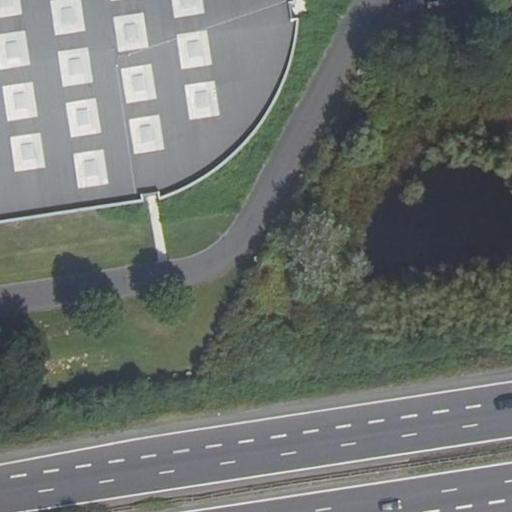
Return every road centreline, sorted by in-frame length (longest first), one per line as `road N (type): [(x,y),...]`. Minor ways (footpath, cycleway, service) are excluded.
road 1 (unclassified): [(372,0),(254,221),(214,267),(0,305)]
road 2 (trunk): [(511,418),(0,496)]
road 3 (trunk): [(329,511),(511,483)]
